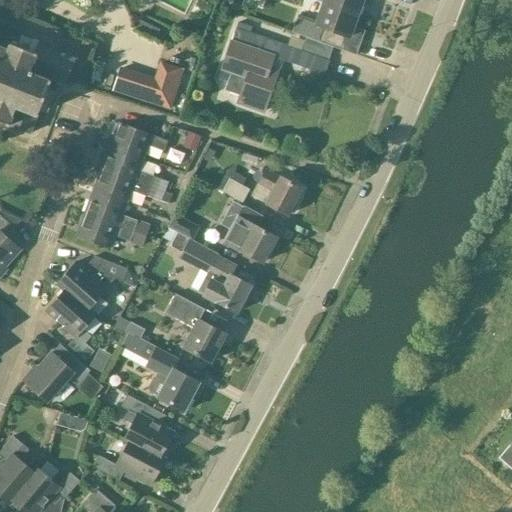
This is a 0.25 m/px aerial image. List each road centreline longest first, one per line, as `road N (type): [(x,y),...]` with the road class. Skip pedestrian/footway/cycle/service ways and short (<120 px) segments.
road 1 (tertiary): [(201,511),(375,184),(456,0)]
road 2 (residential): [(0,383),(25,279),(93,103)]
